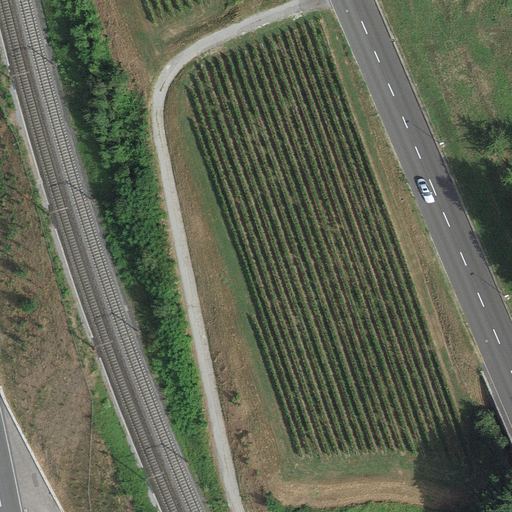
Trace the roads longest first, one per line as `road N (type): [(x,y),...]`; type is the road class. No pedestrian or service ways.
road 1 (track): [(315,0),(222,32),(176,59),(159,90),(235,511)]
road 2 (primary): [(511,381),(350,0)]
